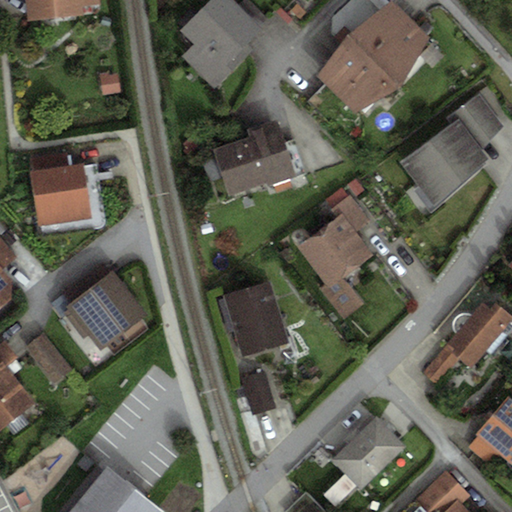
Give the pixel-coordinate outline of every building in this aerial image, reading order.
[(24,0),(27,21),(84,15),(82,6),(100,3),(100,0),(24,0)] [(262,31),(230,0),(211,0),(180,32),(193,45),(181,57),(215,90),(254,49),(249,44),(262,31)] [(394,1),(348,35),(316,76),(355,114),(398,89),(430,40),(394,1)] [(109,74),(100,75),(102,96),(121,95),(118,76),(109,76),(109,74)] [(446,118),(452,125),(459,119),(480,147),(505,129),(479,94),(446,118)] [(452,125),(401,163),(433,210),(491,161),(480,147),(459,119),(452,125)] [(248,139),(212,150),(227,198),(295,176),(277,120),(245,130),(248,139)] [(30,157),(32,172),(69,166),(67,151),(30,157)] [(32,172),(30,172),(38,227),(42,226),(43,237),(93,229),(98,229),(103,226),(104,222),(96,165),(84,167),(84,164),(69,166),(32,172)] [(365,191),(355,179),(348,185),(357,197),(365,191)] [(327,200),(332,208),(347,197),(341,189),(327,200)] [(330,210),(337,219),(342,215),(355,231),(370,220),(350,195),(347,197),(332,208),(330,210)] [(363,305),(344,280),(374,257),(355,231),(342,215),(337,219),(298,248),(327,285),(320,290),(343,320),(363,305)] [(0,265),(3,269),(16,258),(0,239),(0,265)] [(0,309),(11,300),(13,281),(3,269),(0,265),(0,309)] [(114,272),(66,307),(69,311),(63,315),(82,340),(88,336),(99,351),(105,346),(113,355),(149,329),(142,319),(147,315),(114,272)] [(269,282),(221,297),(240,358),(288,343),(269,282)] [(460,359),(471,369),(511,321),(511,317),(496,303),(490,310),(483,303),(472,316),(469,315),(468,315),(464,314),(460,316),(457,317),(455,319),(453,322),(453,327),(454,331),(456,333),(445,346),(460,359)] [(44,334),(25,350),(55,386),(74,370),(44,334)] [(0,345),(0,364),(2,363),(5,367),(18,357),(5,341),(0,345)] [(460,359),(445,346),(422,373),(437,386),(444,377),(460,359)] [(0,432),(35,403),(5,367),(2,363),(0,364),(0,432)] [(266,373),(242,380),(253,417),(277,410),(266,373)] [(511,400),(508,396),(476,435),(478,437),(497,453),(511,466),(511,400)] [(376,418),(331,461),(361,492),(405,449),(376,418)] [(497,453),(478,437),(468,448),(487,465),(497,453)] [(164,511),(106,466),(81,498),(99,511),(164,511)] [(462,506),(471,498),(446,471),(416,499),(428,511),(446,511),(458,502),(462,506)] [(324,511),(307,493),(285,511),(324,511)] [(99,511),(81,498),(70,511),(99,511)] [(467,511),(462,506),(458,502),(446,511),(467,511)]
